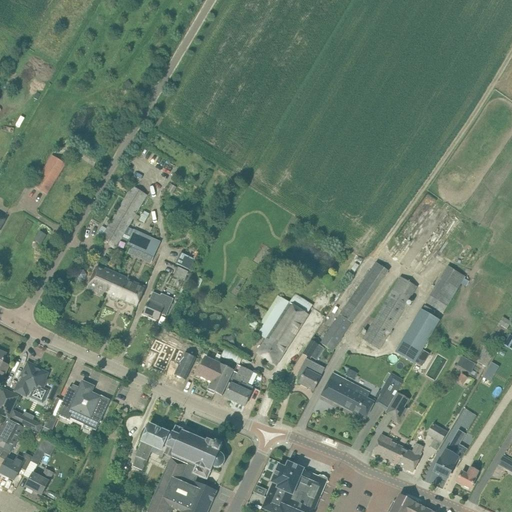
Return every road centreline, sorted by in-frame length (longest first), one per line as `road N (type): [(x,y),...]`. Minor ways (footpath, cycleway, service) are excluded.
road 1 (unclassified): [(19,324),(209,0)]
road 2 (tertiary): [(269,434),(19,324)]
road 3 (tertiary): [(467,511),(288,434),(269,434)]
